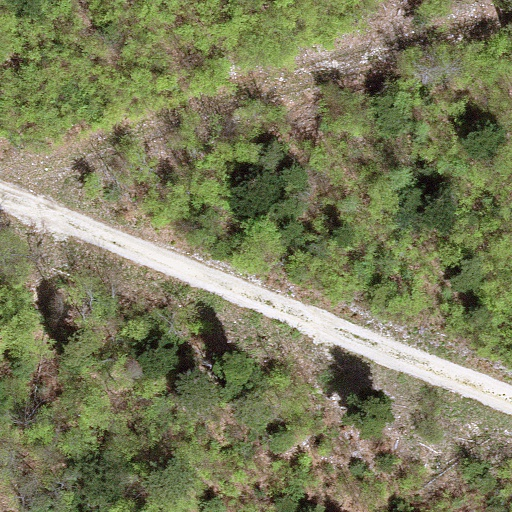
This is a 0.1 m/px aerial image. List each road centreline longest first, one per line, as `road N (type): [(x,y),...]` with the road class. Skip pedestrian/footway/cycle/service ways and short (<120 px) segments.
road 1 (track): [(0,194),(511,394)]
road 2 (track): [(0,194),(243,95),(511,26)]
